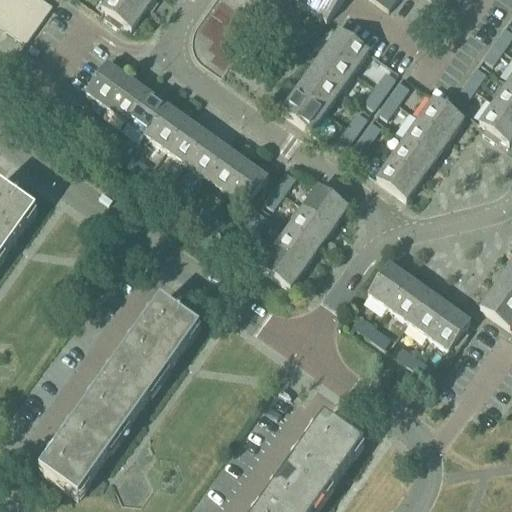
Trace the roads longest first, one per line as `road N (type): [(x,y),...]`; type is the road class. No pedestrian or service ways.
road 1 (residential): [(171,53),(187,79),(373,210),(392,241)]
road 2 (residential): [(27,451),(159,254)]
road 3 (residential): [(411,511),(428,477),(418,435),(332,375)]
road 4 (residential): [(159,254),(9,150)]
road 5 (residential): [(304,355),(159,254)]
road 6 (residential): [(234,511),(332,375)]
road 7 (residential): [(304,355),(372,254),(392,241)]
road 8 (residential): [(392,241),(511,205)]
